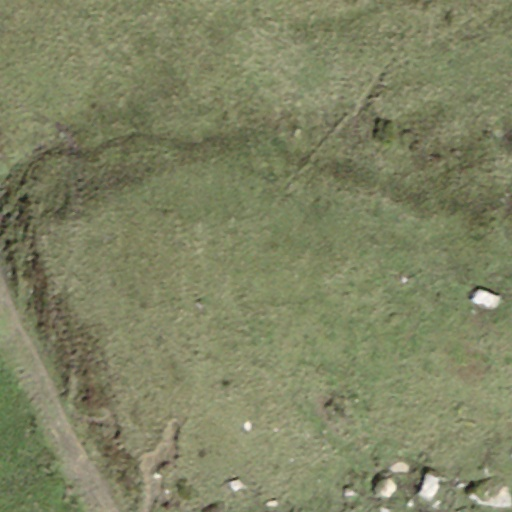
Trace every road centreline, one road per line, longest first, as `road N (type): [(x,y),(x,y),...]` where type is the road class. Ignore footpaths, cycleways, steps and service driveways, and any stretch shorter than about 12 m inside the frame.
road 1 (track): [(511,35),(463,51),(315,161),(200,387),(205,511)]
road 2 (track): [(108,511),(53,427),(0,301)]
